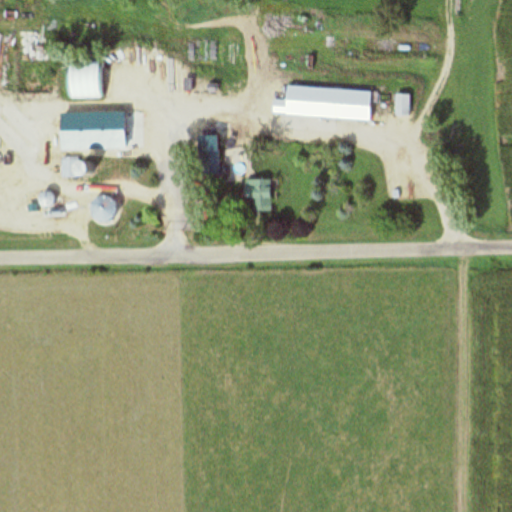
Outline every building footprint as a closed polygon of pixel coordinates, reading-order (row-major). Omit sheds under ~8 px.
[(102,62),(69,62),(69,99),(102,99),(102,62)] [(371,93),(286,88),(285,117),(370,122),(371,93)] [(236,124),(209,124),(209,140),(236,140),(236,124)] [(150,158),(149,132),(53,133),(53,159),(150,158)] [(220,178),(220,151),(201,151),(201,178),(220,178)] [(94,178),(94,164),(62,164),(62,178),(94,178)] [(0,175),(0,189),(18,186),(16,173),(0,175)] [(271,181),(245,181),(245,199),(253,199),(253,214),(271,214),(271,181)] [(94,223),(113,223),(113,195),(94,195),(94,223)] [(52,204),(47,197),(40,201),(44,208),(52,204)]
